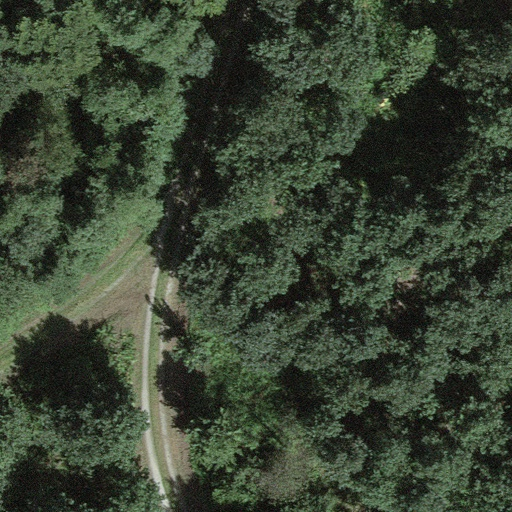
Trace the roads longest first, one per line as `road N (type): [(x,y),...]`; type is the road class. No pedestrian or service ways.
road 1 (track): [(239,0),(180,197),(170,320),(168,386),(178,450),(201,511)]
road 2 (track): [(180,197),(59,314),(0,353)]
